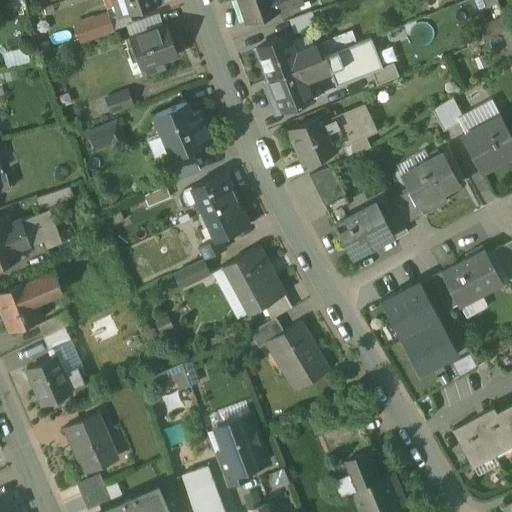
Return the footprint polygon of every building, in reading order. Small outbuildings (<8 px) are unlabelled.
[(157,0),(118,0),(120,3),(115,5),(119,16),(158,3),(157,0)] [(238,0),(246,23),(279,12),(274,0),(238,0)] [(338,3),(311,13),(315,25),(343,16),(338,3)] [(511,9),(503,13),(505,18),(511,15),(511,9)] [(311,12),(289,20),(294,34),(316,26),(315,25),(311,13),(311,12)] [(108,18),(85,26),(89,38),(112,30),(108,18)] [(167,24),(130,37),(141,70),(151,66),(153,73),(165,68),(163,62),(178,56),(167,24)] [(345,34),(320,44),(324,56),(350,46),(345,34)] [(287,35),(255,47),(267,79),(298,67),(299,66),(294,54),(287,35)] [(336,87),(382,68),(370,39),(338,52),(344,66),(331,72),(330,72),(336,87)] [(320,44),(294,54),(299,66),(324,56),(320,44)] [(299,66),(298,67),(304,82),(307,81),(330,72),(331,72),(324,56),(299,66)] [(298,67),(267,79),(273,97),(270,98),(277,114),(314,100),(307,81),(304,82),(298,67)] [(128,92),(106,100),(111,112),(133,105),(128,92)] [(452,97),(431,110),(443,132),(464,120),(452,97)] [(186,103),(155,117),(172,157),(211,140),(199,113),(191,116),(186,103)] [(359,106),(323,122),(335,149),(343,146),(365,136),(371,134),(359,106)] [(511,138),(499,115),(464,134),(472,149),(469,150),(478,167),(501,155),(503,160),(511,154),(511,138)] [(320,116),(288,130),(304,166),(336,151),(335,149),(323,122),(320,116)] [(105,126),(88,133),(95,150),(112,144),(105,126)] [(365,136),(343,146),(348,158),(363,151),(370,147),(365,136)] [(443,154),(402,175),(410,190),(423,215),(447,202),(443,193),(459,185),(443,154)] [(330,166),(308,176),(328,215),(342,208),(349,204),(330,166)] [(225,171),(192,186),(199,201),(194,202),(200,215),(236,198),(225,171)] [(0,191),(9,189),(5,173),(0,174),(0,191)] [(69,186),(37,197),(42,210),(74,199),(69,186)] [(167,187),(145,195),(148,205),(170,197),(167,187)] [(410,190),(389,201),(395,212),(402,226),(423,215),(410,190)] [(236,198),(200,215),(204,226),(209,224),(215,238),(216,239),(220,237),(248,224),(236,198)] [(347,217),(333,224),(351,257),(391,236),(392,235),(383,218),(375,202),(347,217)] [(342,208),(328,215),(333,224),(347,217),(342,208)] [(402,226),(395,212),(383,218),(392,235),(391,236),(395,241),(407,235),(402,226)] [(44,213),(22,221),(26,232),(48,224),(44,213)] [(4,219),(0,220),(0,242),(26,232),(22,221),(7,227),(4,219)] [(48,224),(26,232),(31,246),(53,237),(48,224)] [(26,232),(0,242),(0,266),(19,259),(17,252),(31,246),(26,232)] [(220,237),(216,239),(215,238),(199,246),(205,259),(225,249),(220,237)] [(260,246),(223,266),(248,312),(281,294),(263,262),(267,260),(260,246)] [(511,261),(504,246),(493,252),(507,279),(511,276),(511,261)] [(484,251),(441,273),(448,286),(458,306),(501,283),(484,251)] [(203,260),(174,274),(180,287),(209,273),(203,260)] [(26,281),(0,292),(0,305),(10,331),(44,317),(38,302),(62,292),(54,272),(27,283),(26,281)] [(458,306),(448,286),(437,292),(448,312),(458,306)] [(422,289),(385,309),(402,341),(438,322),(439,321),(427,298),(422,289)] [(448,312),(437,292),(427,298),(439,321),(438,322),(447,340),(459,334),(448,312)] [(65,311),(36,325),(42,338),(64,327),(71,324),(65,311)] [(275,317),(249,332),(258,347),(266,342),(266,341),(283,331),(275,317)] [(167,318),(155,324),(159,334),(172,329),(167,318)] [(283,331),(266,341),(266,342),(294,390),(328,370),(300,322),(283,331)] [(64,327),(42,338),(48,349),(70,339),(64,327)] [(57,357),(27,368),(42,405),(71,393),(70,390),(63,373),(57,357)] [(182,364),(149,379),(153,390),(175,381),(179,390),(190,386),(185,373),(182,364)] [(78,367),(63,373),(70,390),(85,384),(78,367)] [(193,370),(185,373),(190,386),(198,383),(193,370)] [(243,416),(239,405),(213,413),(216,424),(243,416)] [(511,405),(511,406),(511,407),(511,410),(496,419),(491,409),(469,420),(471,424),(465,427),(454,432),(472,467),(493,456),(492,454),(510,444),(511,447),(511,405)] [(95,414),(66,427),(76,450),(74,451),(83,472),(100,465),(98,461),(113,454),(95,414)] [(250,415),(218,427),(228,452),(216,456),(227,485),(241,479),(238,473),(267,462),(250,415)] [(355,420),(320,435),(328,453),(337,449),(342,463),(346,462),(345,460),(365,452),(366,453),(368,452),(355,420)] [(365,452),(345,460),(346,462),(357,488),(377,480),(366,453),(365,452)] [(223,511),(207,465),(181,475),(193,511),(223,511)] [(99,473),(76,483),(83,497),(105,487),(99,473)] [(357,488),(352,490),(360,511),(399,511),(396,502),(403,499),(392,474),(377,480),(357,488)] [(105,487),(83,497),(88,509),(111,498),(105,487)] [(165,511),(155,487),(99,511),(98,511),(165,511)] [(245,495),(250,509),(268,502),(263,488),(245,495)]
